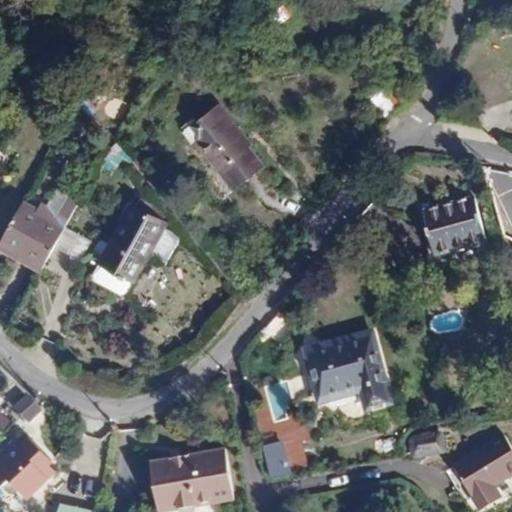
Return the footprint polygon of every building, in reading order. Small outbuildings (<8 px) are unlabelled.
[(180,0),(164,0),(164,1),(177,8),(180,0)] [(0,38),(11,23),(0,15),(0,38)] [(216,107),(187,130),(236,191),(265,167),(216,107)] [(44,214),(66,227),(79,202),(57,191),(44,214)] [(474,199),(423,213),(435,257),(487,243),(474,199)] [(23,202),(1,243),(44,267),(66,227),(44,214),(23,202)] [(166,222),(133,204),(95,273),(97,279),(122,293),(128,291),(166,222)] [(373,333),(307,351),(320,404),(363,393),(368,411),(392,405),(373,333)] [(36,403),(28,396),(16,409),(28,421),(41,409),(36,403)] [(511,448),(504,436),(454,468),(479,508),(498,496),(493,488),(511,475),(511,448)] [(441,437),(414,441),(416,456),(443,452),(441,437)] [(41,474),(48,467),(51,463),(29,440),(20,449),(14,443),(0,456),(0,485),(4,489),(9,484),(28,502),(48,481),(41,474)] [(226,451),(157,463),(161,511),(171,511),(235,502),(226,451)] [(161,511),(157,463),(152,464),(159,511),(161,511)] [(55,474),(48,467),(41,474),(48,481),(55,474)]
